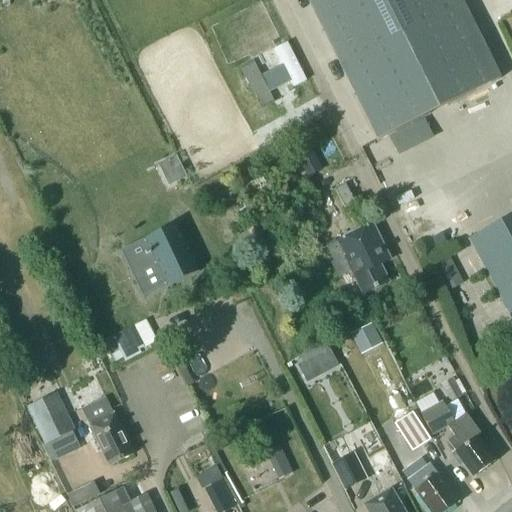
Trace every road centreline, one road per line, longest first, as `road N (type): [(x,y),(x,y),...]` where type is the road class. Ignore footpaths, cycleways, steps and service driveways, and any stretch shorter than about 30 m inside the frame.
road 1 (track): [(511,460),(279,0)]
road 2 (unknown): [(362,511),(250,296)]
